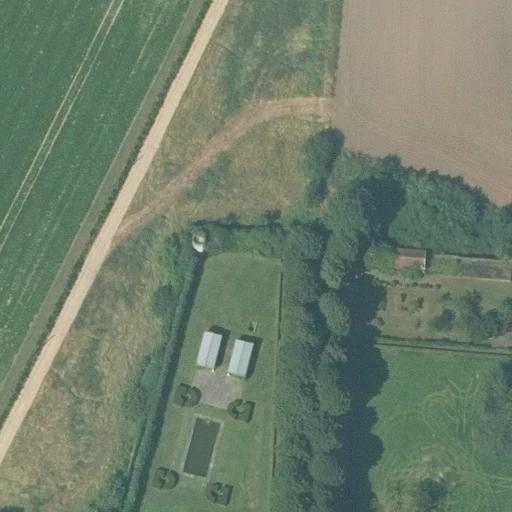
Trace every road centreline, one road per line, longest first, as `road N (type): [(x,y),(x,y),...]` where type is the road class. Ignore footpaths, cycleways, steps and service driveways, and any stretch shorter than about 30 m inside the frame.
road 1 (track): [(0,457),(225,0)]
road 2 (track): [(317,271),(307,511)]
